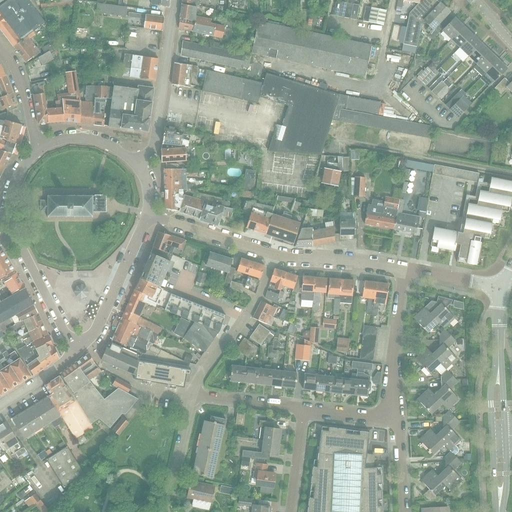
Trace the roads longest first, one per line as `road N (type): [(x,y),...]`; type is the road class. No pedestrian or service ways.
road 1 (residential): [(135,163),(153,142),(174,0)]
road 2 (residential): [(75,352),(96,330),(148,215)]
road 3 (residential): [(393,416),(404,268)]
road 4 (residential): [(12,231),(75,352)]
road 5 (residential): [(404,268),(273,254)]
road 6 (residential): [(273,254),(148,215)]
